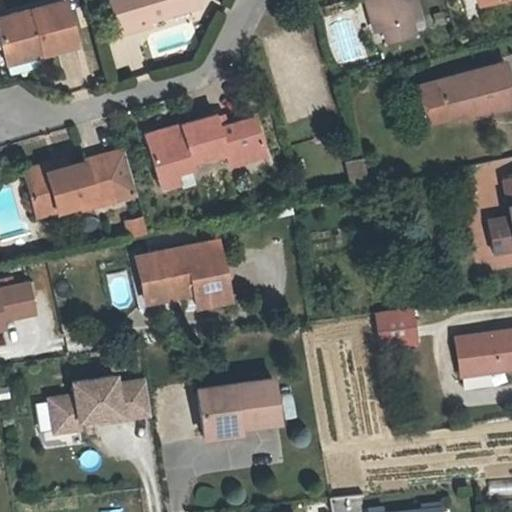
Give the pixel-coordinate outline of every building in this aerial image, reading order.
[(111,0),(123,40),(154,32),(151,27),(200,14),(196,0),(111,0)] [(383,0),(385,5),(393,34),(398,33),(419,27),(428,24),(421,0),(383,0)] [(511,0),(489,0),(492,9),(511,3),(511,0)] [(384,37),(393,34),(385,5),(377,8),(384,37)] [(43,59),(44,68),(81,58),(67,11),(0,29),(0,36),(8,69),(43,59)] [(398,33),(401,45),(423,39),(419,27),(398,33)] [(10,77),(44,68),(43,59),(8,69),(10,77)] [(511,74),(510,67),(442,85),(451,121),(470,116),(480,114),(481,120),(511,111),(511,74)] [(480,114),(470,116),(472,122),(481,120),(480,114)] [(161,184),(197,174),(195,168),(227,160),(230,169),(271,159),(261,122),(221,132),(218,121),(190,128),(192,136),(174,140),(173,133),(150,139),(161,184)] [(190,128),(173,133),(174,140),(192,136),(190,128)] [(106,163),(70,171),(29,179),(39,220),(78,211),(81,217),(118,209),(140,203),(128,158),(106,163)] [(511,160),(498,164),(501,180),(511,177),(511,160)] [(27,169),(29,179),(70,171),(68,161),(27,169)] [(368,161),(354,164),(360,193),(375,190),(368,161)] [(200,185),(197,174),(161,184),(164,194),(200,185)] [(511,177),(501,180),(508,218),(503,219),(509,251),(511,250),(511,177)] [(509,251),(503,219),(481,222),(487,255),(509,251)] [(146,223),(130,226),(133,242),(150,238),(146,223)] [(134,258),(142,292),(160,288),(163,300),(184,296),(181,283),(190,281),(195,306),(228,299),(215,240),(134,258)] [(30,280),(0,286),(0,330),(9,328),(7,317),(37,310),(30,280)] [(145,305),(163,300),(160,288),(142,292),(145,305)] [(415,344),(411,309),(375,315),(380,349),(415,344)] [(511,329),(451,340),(452,342),(457,377),(511,368),(511,329)] [(72,391),(48,394),(54,436),(80,433),(78,421),(99,418),(100,424),(153,417),(147,377),(124,380),(123,370),(70,377),(72,391)] [(236,421),(236,427),(277,421),(271,379),(196,389),(202,425),(236,421)] [(38,430),(49,428),(44,399),(33,401),(38,430)] [(237,435),(236,427),(236,421),(202,425),(204,439),(237,435)]
